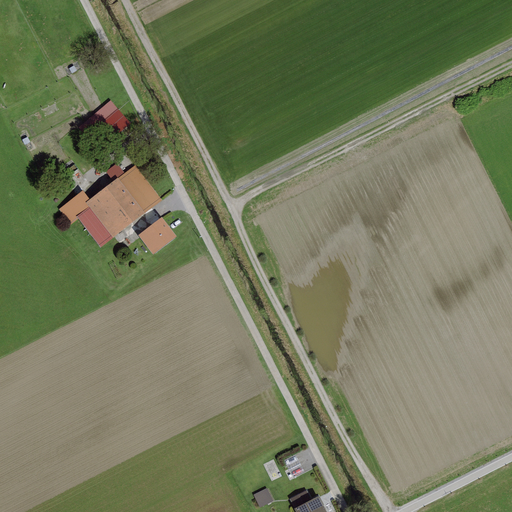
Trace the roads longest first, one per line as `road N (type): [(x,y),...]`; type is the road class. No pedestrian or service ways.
road 1 (track): [(122,0),(386,511)]
road 2 (track): [(511,60),(226,202)]
road 3 (unclassified): [(511,455),(399,511)]
